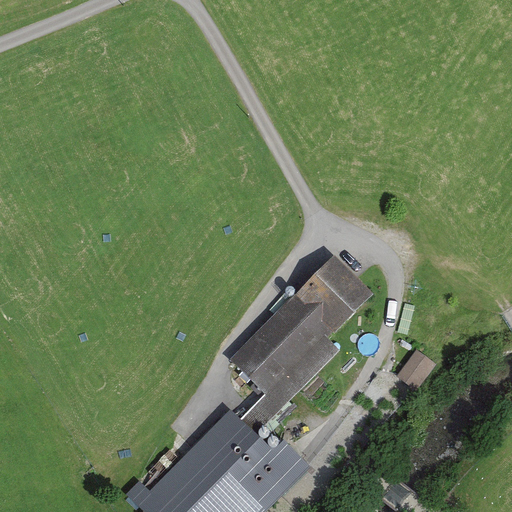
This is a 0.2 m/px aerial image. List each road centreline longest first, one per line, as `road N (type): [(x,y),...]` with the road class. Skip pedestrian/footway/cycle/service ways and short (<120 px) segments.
road 1 (track): [(506,307),(462,265),(421,253),(379,255)]
road 2 (unclassified): [(0,46),(113,0)]
